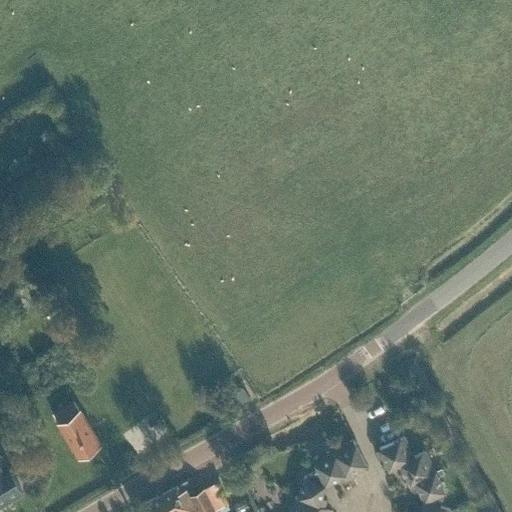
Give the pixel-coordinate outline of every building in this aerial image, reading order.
[(28,154),(9,167),(15,176),(35,163),(28,154)] [(75,399),(53,411),(79,456),(101,443),(75,399)] [(396,463),(414,454),(405,435),(375,449),(378,457),(384,454),(390,466),(396,463)] [(353,437),(333,447),(348,477),(356,473),(353,468),(365,462),(353,437)] [(341,481),(348,477),(333,447),(314,457),(319,468),(326,482),(338,476),(340,481),(341,481)] [(411,481),(435,469),(426,449),(414,454),(396,463),(400,471),(405,469),(411,481)] [(1,452),(0,452),(0,503),(22,490),(8,466),(10,465),(1,452)] [(321,495),(326,482),(319,468),(305,475),(298,495),(324,505),(327,496),(321,495)] [(425,498),(440,504),(445,489),(435,469),(411,481),(414,489),(419,486),(425,498)] [(198,511),(220,511),(221,511),(230,507),(217,481),(183,497),(177,485),(135,504),(138,511),(198,511),(199,511),(198,511)] [(295,494),(288,511),(317,511),(318,511),(329,511),(331,507),(326,505),(324,505),(298,495),(295,494)] [(409,507),(406,511),(449,511),(451,507),(440,504),(425,498),(421,511),(415,509),(409,507)]
